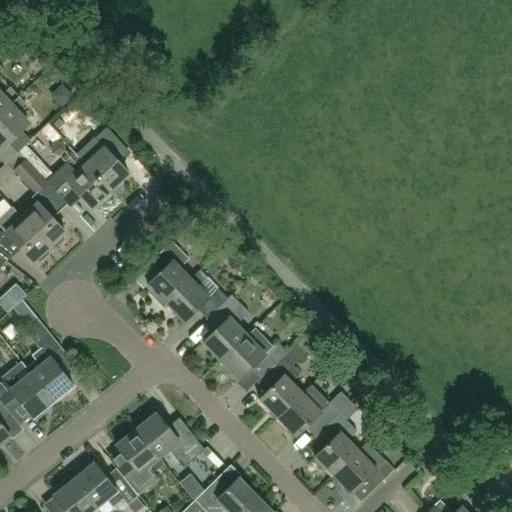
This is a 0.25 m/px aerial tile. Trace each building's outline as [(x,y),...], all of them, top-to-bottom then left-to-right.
[(0,91),(0,115),(19,98),(11,89),(4,96),(0,91)] [(19,98),(0,115),(0,146),(2,149),(0,150),(0,156),(6,163),(30,141),(21,132),(30,123),(20,113),(27,106),(19,98)] [(59,130),(65,124),(59,118),(53,124),(59,130)] [(118,162),(129,151),(107,128),(88,146),(96,155),(86,164),(111,190),(129,173),(118,162)] [(68,139),(53,147),(45,133),(34,139),(48,165),(74,151),(68,139)] [(38,193),(48,184),(27,161),(17,171),(38,193)] [(92,207),(111,190),(86,164),(76,173),(68,165),(49,183),(70,206),(81,195),(92,207)] [(40,204),(24,219),(51,248),(52,246),(54,248),(56,248),(67,238),(67,236),(65,234),(67,233),(40,204)] [(0,224),(35,262),(36,261),(38,263),(40,263),(51,253),(51,250),(50,249),(51,248),(24,219),(12,206),(0,217),(0,224)] [(148,285),(166,304),(191,279),(181,268),(190,259),(173,241),(152,262),(162,272),(148,285)] [(201,270),(191,279),(166,304),(184,322),(198,309),(207,319),(211,315),(228,298),(218,288),(209,297),(199,286),(208,277),(201,270)] [(204,342),(222,361),(248,336),(238,326),(241,320),(249,312),(232,295),(228,298),(211,315),(221,325),(204,342)] [(16,304),(28,319),(36,313),(24,298),(16,304)] [(62,347),(38,317),(25,328),(42,349),(33,356),(36,361),(27,368),(54,402),(75,385),(51,356),(62,347)] [(257,362),(267,372),(284,355),(288,352),(277,341),(273,346),(256,328),(248,336),(222,361),(240,380),(257,362)] [(298,342),(288,352),(284,355),(267,372),(257,382),(266,392),(259,400),(277,419),(303,393),(291,382),(301,373),(293,365),(307,351),(298,342)] [(21,360),(0,376),(0,397),(13,413),(22,424),(32,416),(34,418),(35,417),(37,420),(51,409),(49,406),(54,402),(27,368),(21,360)] [(303,393),(277,419),(295,437),(306,427),(315,436),(339,413),(322,395),(312,385),(303,393)] [(1,423),(13,413),(0,397),(0,444),(11,435),(1,423)] [(356,431),(339,413),(315,436),(325,447),(314,457),(332,476),(358,450),(347,439),(356,431)] [(157,414),(137,430),(159,458),(169,451),(183,468),(205,450),(184,424),(172,433),(157,414)] [(117,446),(120,449),(108,458),(121,474),(139,497),(160,480),(155,473),(165,465),(159,458),(137,430),(117,446)] [(358,450),(332,476),(351,495),(352,493),(361,502),(373,490),(394,470),(367,442),(358,450)] [(75,479),(98,508),(107,500),(109,502),(112,507),(122,499),(128,506),(139,497),(121,474),(111,483),(95,463),(75,479)] [(92,511),(98,508),(75,479),(72,482),(69,479),(55,491),(57,494),(54,496),(66,511),(92,511)] [(227,511),(241,511),(256,497),(239,479),(227,491),(216,480),(195,501),(205,511),(220,511),(224,508),(227,511)] [(336,511),(358,511),(364,506),(352,495),(336,511)] [(271,511),(256,497),(241,511),(271,511)] [(436,505),(428,511),(466,511),(461,506),(454,511),(449,511),(440,501),(436,505)]
